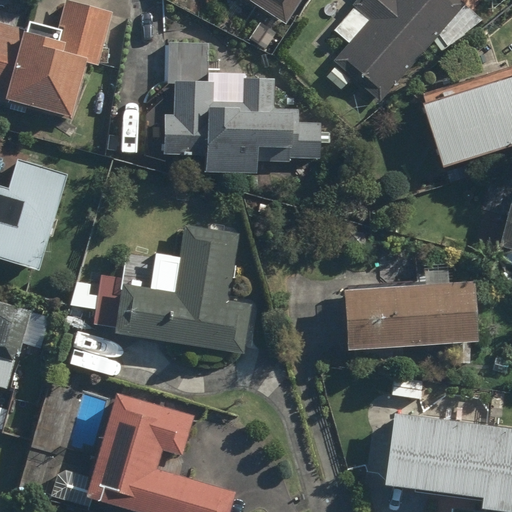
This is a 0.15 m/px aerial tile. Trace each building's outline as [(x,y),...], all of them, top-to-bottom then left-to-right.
[(0,0),(0,99),(67,117),(82,60),(98,65),(112,11),(71,0),(55,0),(48,26),(30,21),(36,0),(0,0)] [(247,0),(284,24),(299,0),(247,0)] [(381,97),(431,40),(450,56),(482,20),(474,13),(464,3),(459,0),(360,0),(335,29),(351,44),(325,74),(340,87),(353,73),(381,97)] [(281,36),(260,21),(245,41),(265,57),(281,36)] [(211,44),(166,40),(163,83),(174,84),(171,116),(151,114),(149,149),(203,153),(201,174),(253,178),(254,164),(320,170),(324,112),(271,107),(273,79),(208,73),(211,44)] [(511,71),(417,101),(438,167),(511,144),(511,71)] [(0,183),(0,259),(39,272),(69,173),(18,157),(9,187),(0,183)] [(511,193),(499,247),(511,249),(511,193)] [(156,289),(120,285),(114,331),(113,338),(243,355),(250,302),(230,299),(239,234),(180,226),(171,291),(156,289)] [(511,265),(497,263),(494,288),(511,290),(511,265)] [(339,289),(342,349),(477,343),(474,283),(448,284),(447,264),(408,266),(408,286),(401,286),(339,289)] [(0,385),(5,387),(31,310),(0,299),(0,385)] [(52,359),(45,380),(65,387),(73,367),(52,359)] [(193,419),(113,394),(81,495),(135,511),(230,511),(236,495),(156,471),(163,449),(182,454),(193,419)] [(511,427),(393,412),(384,484),(478,495),(476,507),(511,511),(511,427)]
